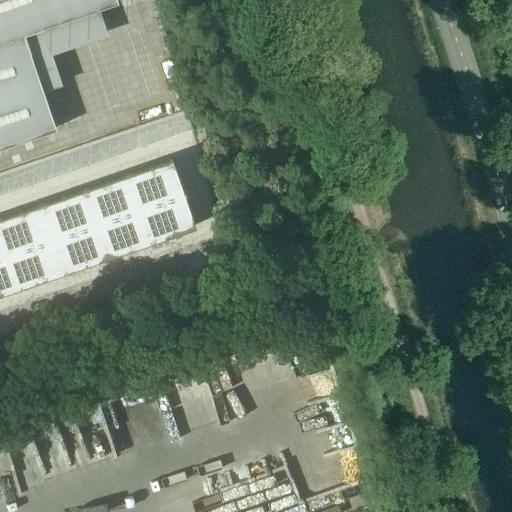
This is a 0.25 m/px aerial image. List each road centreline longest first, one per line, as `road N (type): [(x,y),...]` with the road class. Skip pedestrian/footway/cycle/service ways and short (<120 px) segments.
road 1 (track): [(449,511),(288,0)]
road 2 (unclassified): [(511,240),(438,0)]
road 3 (unknown): [(0,154),(117,112),(126,95),(122,65),(97,19)]
